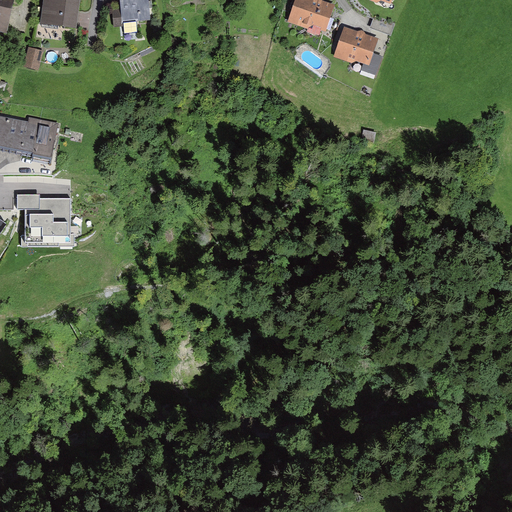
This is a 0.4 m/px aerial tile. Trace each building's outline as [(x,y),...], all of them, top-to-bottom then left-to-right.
[(18,1),(10,0),(0,0),(0,31),(11,34),(18,1)] [(84,2),(71,0),(48,0),(45,25),(80,30),(84,2)] [(153,21),(151,0),(126,0),(129,23),(153,21)] [(336,8),(310,0),(300,0),(294,22),(328,33),(336,8)] [(382,41),(350,31),(341,58),(373,69),(382,41)] [(45,53),(31,50),(28,67),(42,70),(45,53)] [(33,126),(1,120),(6,133),(3,149),(55,159),(61,126),(34,121),(33,126)] [(377,132),(364,128),(361,141),(374,144),(377,132)] [(72,195),(17,194),(17,208),(25,209),(25,240),(71,241),(72,195)]
